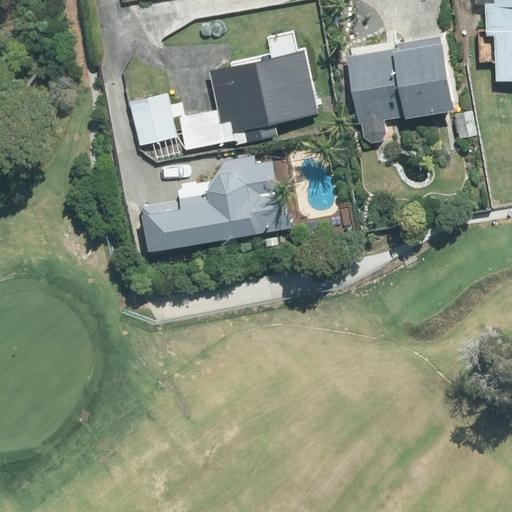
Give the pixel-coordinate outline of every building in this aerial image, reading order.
[(500,77),(511,76),(511,0),(487,0),(489,32),(498,32),(500,77)] [(446,35),(349,53),(364,138),(389,134),(385,116),(458,103),(446,35)] [(308,44),(211,66),(220,106),(179,115),(188,152),(280,131),(277,119),(322,109),(308,44)] [(167,90),(130,99),(140,141),(177,133),(167,90)] [(474,107),(455,110),(459,134),(478,131),(474,107)] [(141,201),(149,244),(291,221),(284,178),(277,179),(273,156),(258,158),(257,152),(223,157),(209,190),(141,201)]
